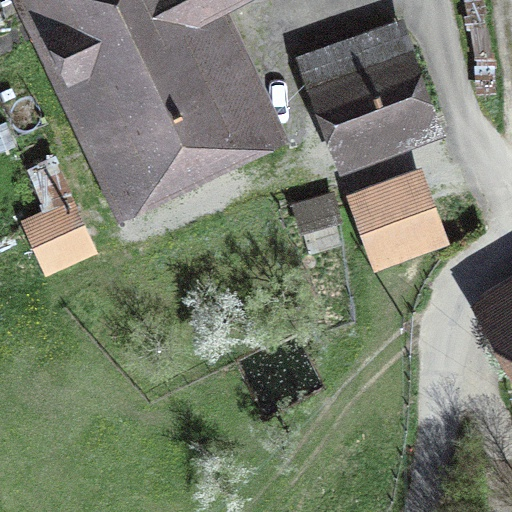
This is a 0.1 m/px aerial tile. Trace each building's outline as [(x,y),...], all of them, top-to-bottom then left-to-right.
[(41,0),(130,185),(260,122),(205,9),(224,0),(41,0)] [(303,57),(340,150),(433,114),(396,21),(303,57)] [(420,178),(352,204),(379,272),(446,247),(420,178)] [(309,241),(343,233),(333,191),(298,199),(309,241)] [(25,219),(39,249),(83,229),(69,199),(25,219)] [(511,293),(478,316),(511,366),(511,293)]
